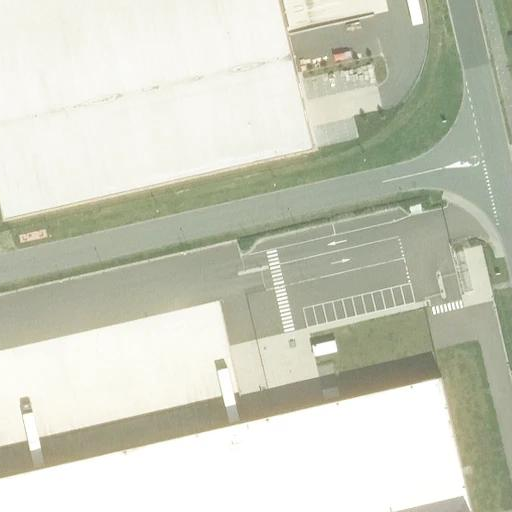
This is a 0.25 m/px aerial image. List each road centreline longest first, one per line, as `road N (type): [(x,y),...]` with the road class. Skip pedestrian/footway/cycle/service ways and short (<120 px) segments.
road 1 (unclassified): [(495,158),(0,272)]
road 2 (unclassified): [(459,0),(495,158)]
